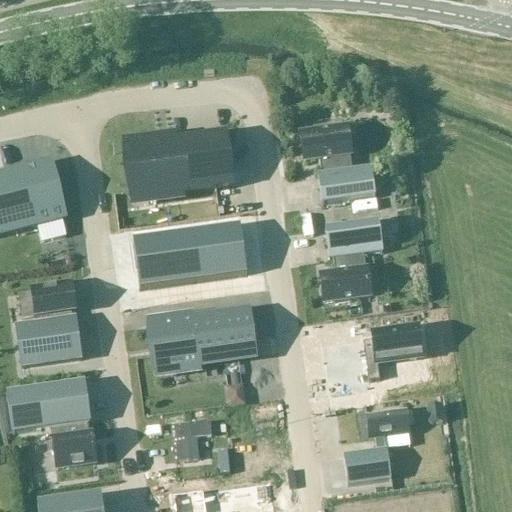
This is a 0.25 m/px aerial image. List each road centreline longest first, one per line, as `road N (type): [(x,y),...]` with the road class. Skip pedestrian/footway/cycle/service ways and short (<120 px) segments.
road 1 (unclassified): [(74,112),(135,511)]
road 2 (unclassified): [(313,511),(259,142)]
road 3 (secondary): [(0,34),(123,8),(228,0)]
road 4 (unclassified): [(74,112),(230,93),(253,109),(259,142)]
road 5 (secondary): [(295,0),(390,6),(497,26)]
